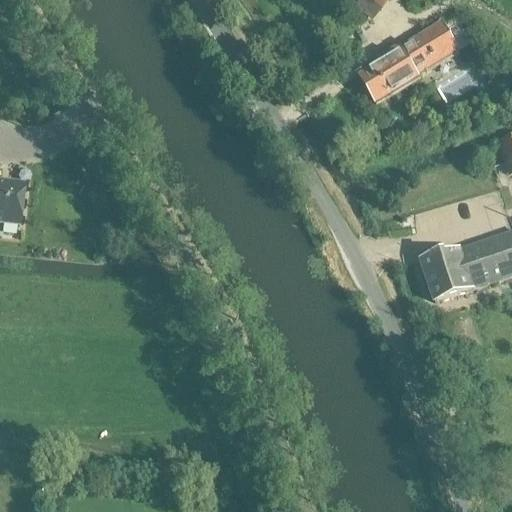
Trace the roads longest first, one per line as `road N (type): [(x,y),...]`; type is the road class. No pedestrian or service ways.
road 1 (unclassified): [(297,511),(248,384),(182,257),(16,0)]
road 2 (unclassified): [(461,511),(401,350),(314,189),(193,0)]
